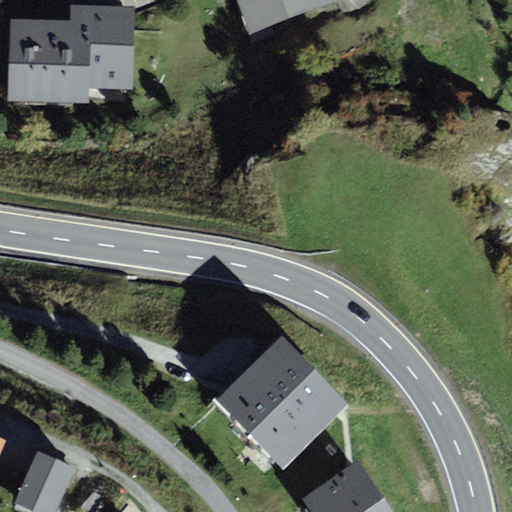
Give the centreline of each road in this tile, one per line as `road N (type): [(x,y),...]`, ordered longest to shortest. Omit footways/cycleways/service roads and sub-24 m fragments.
road 1 (primary): [(476,511),(430,396),(386,343),(324,295),(257,269),(0,230)]
road 2 (track): [(223,511),(185,468),(102,400),(0,352)]
road 3 (track): [(0,309),(207,373)]
road 4 (track): [(158,511),(111,473),(22,432)]
